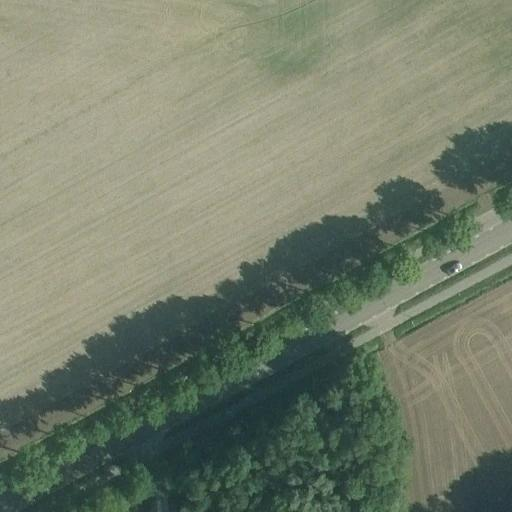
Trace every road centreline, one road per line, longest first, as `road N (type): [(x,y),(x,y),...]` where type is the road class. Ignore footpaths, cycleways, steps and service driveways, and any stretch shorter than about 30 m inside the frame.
road 1 (tertiary): [(138,430),(511,229)]
road 2 (tertiary): [(0,506),(138,430)]
